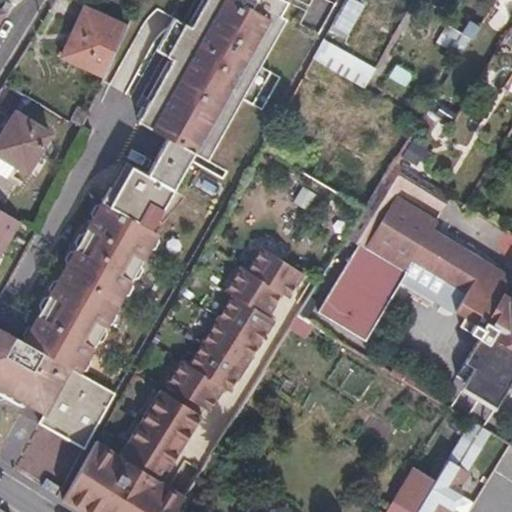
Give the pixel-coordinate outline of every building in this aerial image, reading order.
[(72,365),(81,370),(83,366),(90,366),(93,360),(90,354),(98,339),(105,338),(108,332),(106,324),(108,322),(115,320),(118,313),(115,307),(123,293),(130,291),(133,284),(131,278),(133,275),(140,273),(144,266),(140,260),(147,247),(154,246),(158,239),(156,231),(156,230),(150,227),(155,216),(160,219),(186,194),(172,186),(192,149),(203,156),(239,96),(249,103),(268,71),(258,64),(285,19),(279,16),(287,2),(282,0),(206,0),(192,27),(182,21),(175,17),(157,50),(161,52),(174,59),(138,120),(166,136),(146,172),(123,159),(109,183),(107,182),(99,199),(91,201),(87,207),(90,215),(83,228),(75,231),(71,237),(75,243),(72,247),(65,249),(61,256),(64,263),(57,276),(50,277),(45,285),(49,292),(48,293),(41,295),(37,301),(39,308),(33,321),(25,323),(22,330),(24,337),(23,339),(1,327),(0,326),(0,395),(43,420),(52,401),(72,365)] [(366,4),(357,0),(346,0),(330,30),(346,40),(366,4)] [(84,9),(61,59),(102,77),(125,27),(84,9)] [(468,21),(454,12),(446,25),(460,34),(468,21)] [(478,27),(468,21),(460,34),(470,40),(478,27)] [(460,34),(446,25),(436,42),(459,56),(470,40),(460,34)] [(364,87),(374,68),(323,39),(312,58),(364,87)] [(438,120),(425,112),(414,129),(427,137),(438,120)] [(0,137),(0,155),(18,166),(26,171),(48,133),(15,113),(0,137)] [(435,170),(402,148),(393,161),(426,182),(435,170)] [(0,174),(9,180),(18,166),(0,155),(0,174)] [(446,207),(399,178),(353,245),(358,248),(317,313),(365,343),(403,286),(453,318),(473,331),(468,342),(475,348),(460,372),(469,377),(457,398),(494,418),(511,389),(511,279),(433,232),(446,207)] [(0,248),(17,220),(0,210),(0,248)] [(182,361),(167,385),(208,410),(222,386),(229,390),(273,318),(266,314),(280,292),(286,296),(301,272),(260,247),(246,271),(239,267),(225,291),(231,295),(189,365),(182,361)] [(303,319),(297,315),(289,327),(295,331),(303,319)] [(389,372),(433,399),(437,392),(393,364),(389,372)] [(72,365),(52,401),(43,420),(47,422),(81,441),(87,445),(116,390),(81,370),(72,365)] [(160,389),(120,454),(161,479),(202,414),(160,389)] [(465,472),(489,433),(470,421),(446,460),(465,472)] [(97,438),(62,497),(85,511),(173,511),(182,499),(184,495),(161,479),(120,454),(97,438)] [(455,488),(465,472),(446,460),(434,480),(414,511),(440,511),(443,509),(447,511),(460,491),(455,488)] [(397,505),(408,511),(414,511),(434,480),(417,470),(397,505)] [(182,499),(173,511),(185,511),(191,504),(182,499)]
